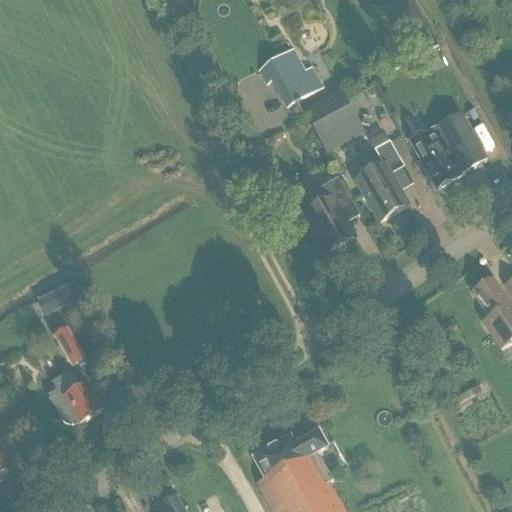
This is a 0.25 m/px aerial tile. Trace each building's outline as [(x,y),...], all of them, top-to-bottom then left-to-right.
[(293,54),(259,73),(267,86),(273,82),(288,110),(316,94),(324,90),(312,70),(305,74),(293,54)] [(310,121),(326,149),(360,129),(345,102),(310,121)] [(414,143),(424,160),(420,163),(437,192),(453,184),(452,183),(463,177),(487,163),(460,116),(414,143)] [(384,169),(357,185),(380,226),(409,209),(391,178),(405,170),(390,144),(375,153),(384,169)] [(327,257),(355,240),(339,213),(352,206),(338,182),(322,192),(329,204),(305,218),(327,257)] [(511,309),(511,310),(493,282),(472,295),(490,322),(484,326),(501,353),(511,346),(511,309)] [(73,286),(53,296),(61,312),(81,302),(73,286)] [(44,321),(61,312),(53,296),(35,305),(44,321)] [(73,368),(86,360),(68,331),(55,339),(73,368)] [(77,428),(78,427),(80,425),(81,427),(102,415),(86,389),(81,392),(72,375),(52,386),(57,393),(48,398),(50,401),(61,422),(62,423),(63,424),(65,426),(67,427),(69,428),(71,428),(73,428),(75,428),(77,428)] [(291,440),(253,462),(265,482),(257,487),(270,511),(343,511),(329,487),(333,485),(317,456),(328,450),(319,434),(295,447),(291,440)] [(0,477),(10,472),(0,455),(0,447),(2,446),(0,442),(0,477)] [(183,511),(176,500),(159,509),(160,511),(183,511)]
